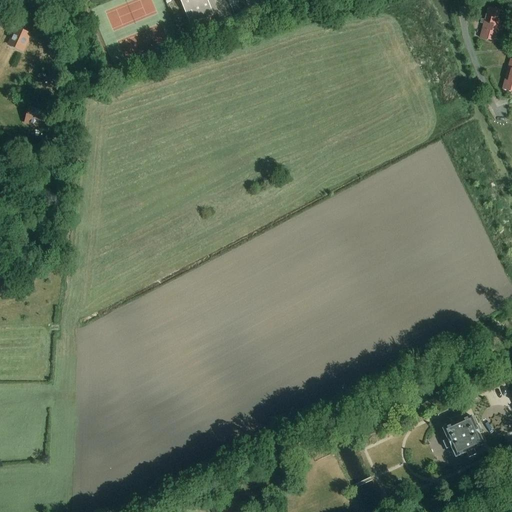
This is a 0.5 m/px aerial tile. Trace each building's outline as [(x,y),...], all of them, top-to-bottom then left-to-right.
[(180,0),(191,24),(214,15),(207,0),(180,0)] [(488,7),(484,22),(500,26),(501,22),(497,21),(500,10),(488,7)] [(500,26),(484,22),(482,27),(487,28),(484,38),(495,41),(500,26)] [(23,52),(31,34),(17,28),(9,45),(23,52)] [(511,75),(506,74),(502,88),(511,91),(511,75)] [(26,122),(44,128),(48,114),(30,108),(26,122)] [(511,377),(507,367),(499,371),(504,382),(511,378),(511,377)] [(474,449),(485,444),(472,417),(462,421),(459,416),(452,420),(454,425),(444,429),(456,457),(467,453),(469,458),(477,454),(474,449)]
